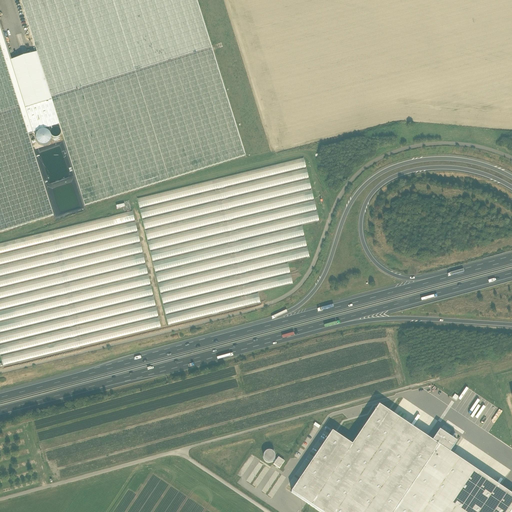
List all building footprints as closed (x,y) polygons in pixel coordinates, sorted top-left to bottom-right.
[(20,0),(37,52),(59,125),(85,206),(245,156),(196,0),(20,0)] [(25,108),(10,61),(0,24),(0,231),(54,215),(28,134),(33,133),(25,108)] [(37,52),(10,61),(25,108),(33,133),(59,125),(37,52)] [(0,356),(1,363),(159,330),(134,214),(0,241),(0,356)] [(332,432),(292,493),(319,511),(510,511),(511,510),(511,495),(452,455),(450,454),(432,442),(379,406),(352,446),(332,432)] [(440,431),(432,442),(450,454),(454,447),(457,443),(440,431)] [(264,460),(268,463),(273,461),(275,457),(274,453),(270,451),(266,452),(263,456),(264,460)] [(278,457),(273,464),(279,468),(284,461),(278,457)]
